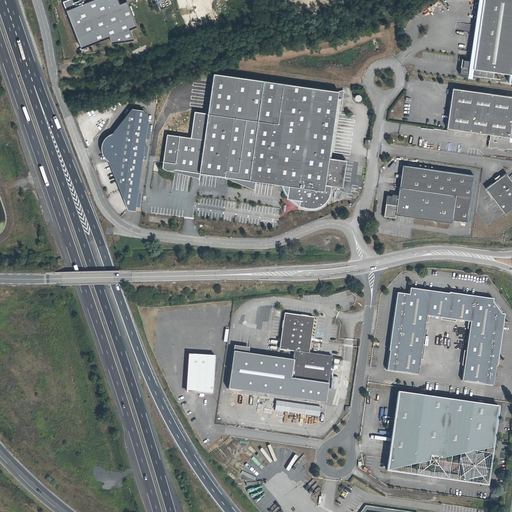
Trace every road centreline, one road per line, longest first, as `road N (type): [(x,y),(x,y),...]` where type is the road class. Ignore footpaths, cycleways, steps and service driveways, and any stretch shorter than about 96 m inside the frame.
road 1 (motorway): [(0,40),(157,511)]
road 2 (residential): [(354,232),(339,224),(262,245),(118,226),(61,102),(36,0)]
road 3 (motorway): [(230,511),(153,388),(37,94)]
road 4 (motorway): [(171,511),(37,94)]
road 5 (secondary): [(367,267),(0,278)]
road 6 (unknown): [(511,308),(486,285),(403,283),(393,296),(384,374)]
road 7 (residential): [(367,267),(371,315),(344,444)]
road 8 (unknown): [(352,452),(376,454),(379,474),(394,481),(483,494)]
road 9 (unknown): [(432,381),(436,325),(452,321),(459,336),(450,384)]
